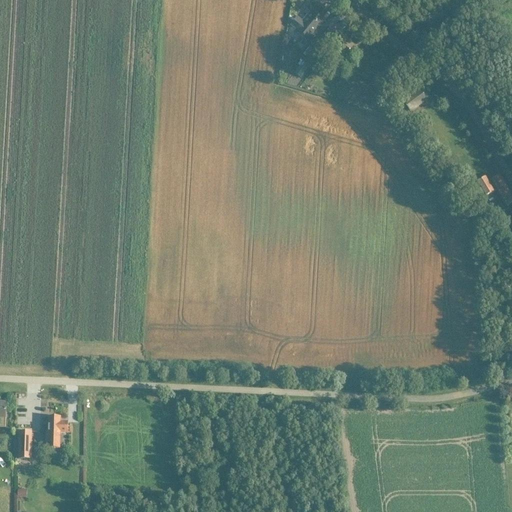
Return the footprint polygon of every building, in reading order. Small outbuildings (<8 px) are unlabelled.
[(325,22),(311,11),(304,21),(299,17),(293,24),(297,28),(296,30),(310,41),(325,22)] [(346,59),(355,47),(341,36),(331,27),(320,40),(330,49),(332,48),(338,53),(332,61),(342,69),(349,61),(346,59)] [(313,67),(304,72),(308,79),(317,74),(313,67)] [(427,100),(425,97),(419,90),(403,102),(411,112),(427,100)] [(511,204),(511,197),(500,177),(489,183),(486,178),(477,183),(485,198),(496,191),(506,208),(511,204)] [(49,417),(49,433),(52,433),(51,449),(59,450),(60,434),(68,434),(69,423),(61,423),(61,418),(49,417)] [(32,432),(19,432),(19,459),(31,460),(32,432)]
